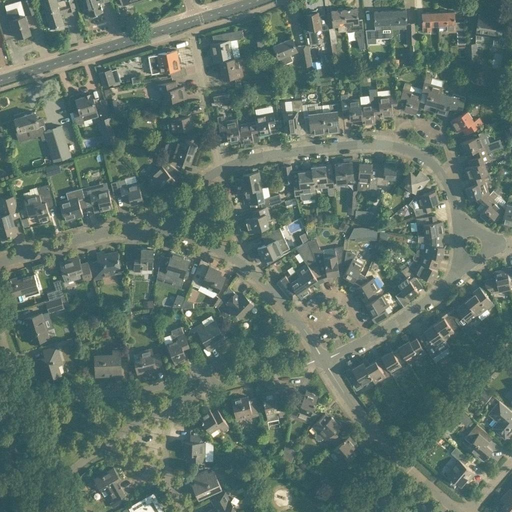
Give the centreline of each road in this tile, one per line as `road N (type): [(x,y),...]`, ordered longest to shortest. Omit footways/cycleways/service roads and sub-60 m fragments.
road 1 (unclassified): [(457,216),(430,162),(394,146),(350,144),(221,168)]
road 2 (residential): [(322,359),(356,416),(387,433),(404,460),(464,511)]
road 3 (tertiary): [(0,81),(197,19)]
road 4 (residential): [(23,394),(115,393),(202,373)]
road 5 (residential): [(0,266),(86,236),(166,231)]
road 6 (residential): [(221,168),(194,38)]
